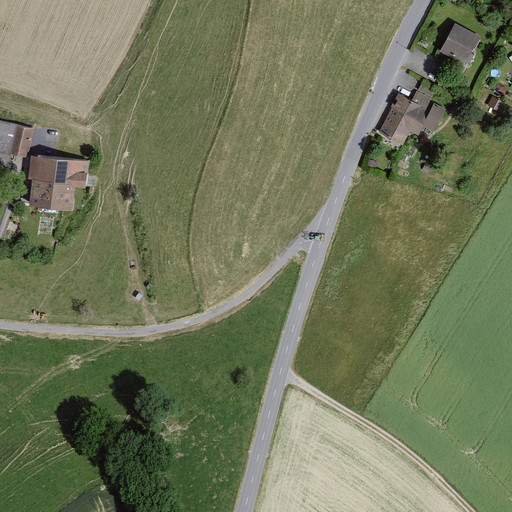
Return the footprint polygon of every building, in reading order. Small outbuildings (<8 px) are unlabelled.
[(479,38),(456,25),(441,52),(464,65),(479,38)] [(379,133),(403,145),(410,130),(418,134),(423,125),(433,131),(443,112),(428,104),(431,99),(417,91),(412,101),(399,95),(379,133)] [(488,103),(499,109),(503,100),(493,94),(488,103)] [(35,127),(0,120),(0,152),(29,158),(35,127)] [(92,161),(31,154),(29,180),(33,180),(30,207),(74,212),(76,192),(89,193),(92,161)]
